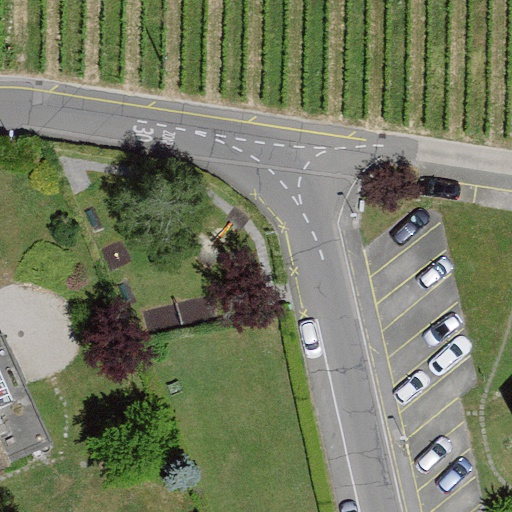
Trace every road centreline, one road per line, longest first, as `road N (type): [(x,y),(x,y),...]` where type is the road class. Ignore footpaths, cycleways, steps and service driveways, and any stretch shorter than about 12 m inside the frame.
road 1 (residential): [(286,147),(325,266),(379,511)]
road 2 (residential): [(0,106),(286,147)]
road 3 (residential): [(511,164),(400,147),(286,147)]
